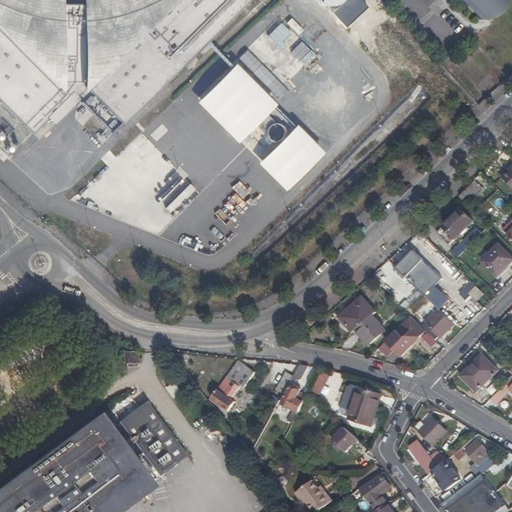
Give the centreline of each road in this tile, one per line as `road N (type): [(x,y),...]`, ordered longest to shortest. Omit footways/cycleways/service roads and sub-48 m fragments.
road 1 (unknown): [(270,209),(379,97),(370,66),(336,31),(303,2),(286,4),(185,99),(189,127)]
road 2 (residential): [(511,100),(353,255),(267,324)]
road 3 (unknown): [(0,168),(42,198),(197,260),(223,252),(270,209)]
road 4 (residential): [(267,324),(208,335),(140,328),(60,273)]
road 5 (unknown): [(142,371),(204,470),(190,498),(169,511)]
road 6 (residential): [(267,324),(285,349),(422,384)]
road 7 (unknown): [(0,466),(142,371)]
road 8 (residential): [(427,511),(390,461),(394,435),(422,384)]
road 9 (residential): [(511,297),(422,384)]
